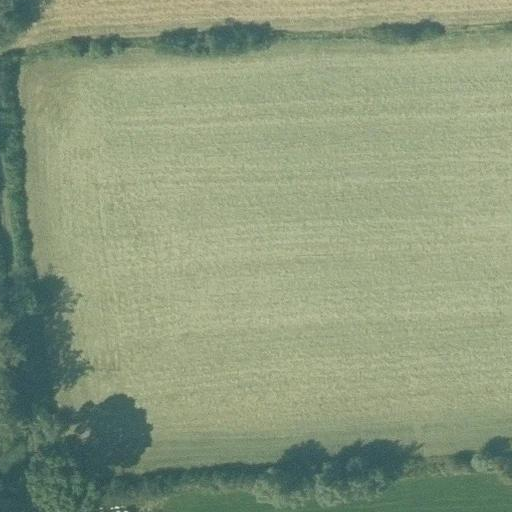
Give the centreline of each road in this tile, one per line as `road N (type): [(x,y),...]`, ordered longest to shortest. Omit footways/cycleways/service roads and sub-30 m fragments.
road 1 (track): [(32,480),(108,453),(511,418)]
road 2 (track): [(38,511),(0,176)]
